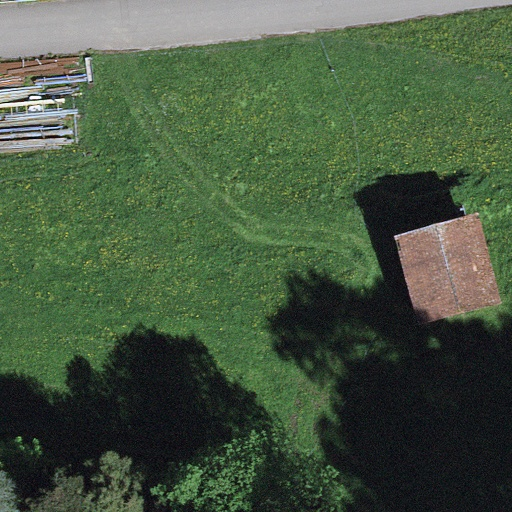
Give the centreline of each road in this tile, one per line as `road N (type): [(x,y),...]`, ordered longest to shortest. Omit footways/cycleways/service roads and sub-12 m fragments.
road 1 (unclassified): [(0,28),(336,0)]
road 2 (track): [(511,96),(395,53),(331,0)]
